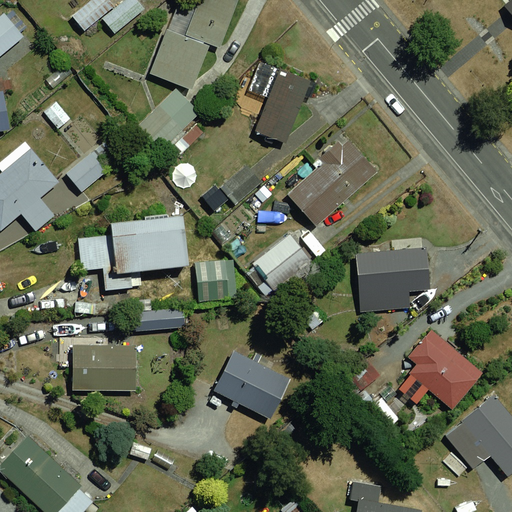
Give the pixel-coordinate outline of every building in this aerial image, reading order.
[(103,0),(85,0),(65,19),(78,33),(95,17),(109,32),(137,7),(130,0),(116,0),(110,7),(103,0)] [(165,21),(141,71),(190,94),(233,5),(222,0),(196,0),(183,29),(165,21)] [(0,12),(0,54),(21,38),(0,12)] [(45,77),(57,91),(74,75),(62,62),(45,77)] [(242,130),(277,143),(301,81),(266,68),(242,130)] [(166,91),(125,125),(148,152),(189,118),(166,91)] [(59,96),(42,110),(58,130),(75,115),(59,96)] [(275,197),(303,227),(365,169),(331,132),(300,161),(306,169),(275,197)] [(90,145),(57,174),(75,195),(108,165),(90,145)] [(23,150),(0,168),(0,224),(13,214),(26,230),(45,215),(31,198),(50,183),(23,150)] [(235,161),(205,187),(220,204),(250,178),(235,161)] [(114,233),(69,235),(71,271),(182,265),(179,215),(113,219),(114,233)] [(280,229),(244,265),(260,281),(296,245),(280,229)] [(418,247),(346,253),(351,310),(422,305),(418,247)] [(302,275),(286,257),(264,279),(280,296),(302,275)] [(220,269),(187,272),(189,302),(223,300),(220,269)] [(114,308),(115,331),(174,327),(172,304),(114,308)] [(317,305),(301,318),(314,334),(330,321),(317,305)] [(476,373),(421,326),(393,357),(406,368),(448,405),(476,373)] [(126,340),(65,344),(68,391),(129,387),(126,340)] [(222,349),(204,387),(264,415),(282,377),(222,349)] [(368,360),(339,379),(361,411),(370,405),(390,427),(401,417),(383,396),(376,402),(366,387),(379,378),(368,360)] [(511,423),(486,391),(434,433),(463,469),(482,454),(499,474),(511,463),(511,423)] [(20,434),(0,455),(0,475),(38,511),(52,511),(76,487),(20,434)] [(349,482),(343,511),(413,511),(414,510),(373,502),(375,487),(349,482)] [(270,511),(294,511),(275,488),(261,500),(270,511)]
